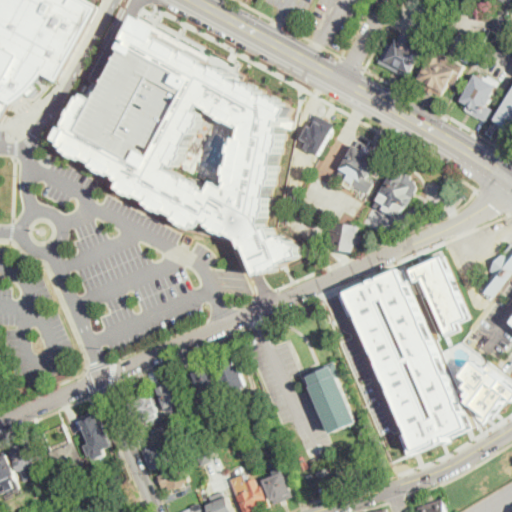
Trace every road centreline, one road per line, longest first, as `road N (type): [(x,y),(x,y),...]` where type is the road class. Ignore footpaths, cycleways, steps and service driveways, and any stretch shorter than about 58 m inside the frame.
road 1 (residential): [(511,191),(456,223),(0,421)]
road 2 (primary): [(458,149),(195,0)]
road 3 (tertiary): [(511,428),(441,471),(313,511)]
road 4 (residential): [(159,511),(103,379)]
